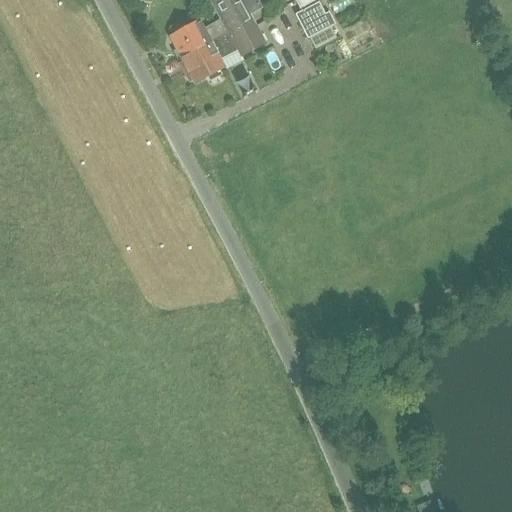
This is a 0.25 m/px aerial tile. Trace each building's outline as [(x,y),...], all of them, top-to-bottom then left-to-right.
[(240,0),(211,0),(222,19),(219,21),(225,34),(239,27),(243,34),(255,27),(240,0)] [(301,12),(318,3),(317,0),(297,0),(295,1),(301,12)] [(306,39),(308,38),(330,27),(318,3),(301,12),(294,15),(306,39)] [(173,36),(170,38),(181,58),(225,34),(219,21),(204,29),(200,22),(187,29),(185,24),(181,23),(172,28),(171,32),(173,36)] [(239,27),(225,34),(181,58),(188,71),(184,73),(190,84),(193,82),(194,84),(208,77),(210,81),(221,75),(219,71),(225,68),(220,58),(238,49),(242,56),(264,45),(255,27),(243,34),(239,27)] [(330,27),(308,38),(314,50),(337,39),(330,27)]
